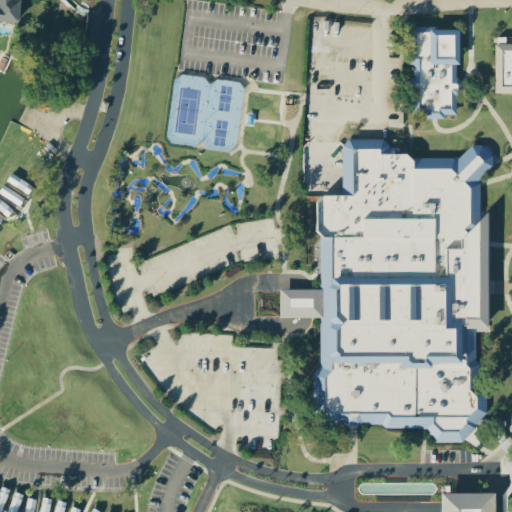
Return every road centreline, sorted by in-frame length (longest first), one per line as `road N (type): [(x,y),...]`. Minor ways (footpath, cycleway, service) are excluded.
road 1 (residential): [(329,486),(232,460),(175,425),(137,385),(113,339),(90,264),(83,201),(119,66),(125,0)]
road 2 (residential): [(89,230),(45,245),(12,275),(0,318),(22,466),(108,472),(135,465),(175,425)]
road 3 (residential): [(336,0),(511,2)]
